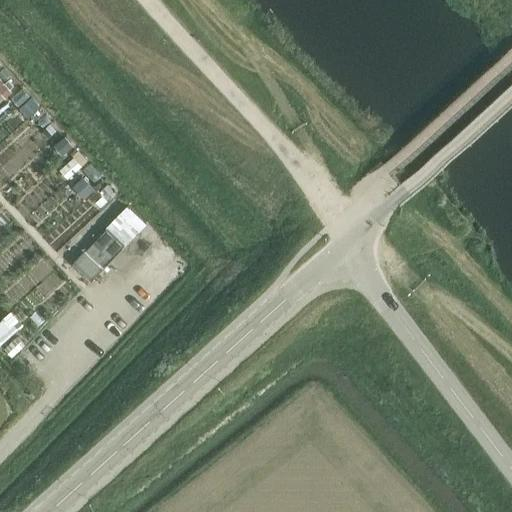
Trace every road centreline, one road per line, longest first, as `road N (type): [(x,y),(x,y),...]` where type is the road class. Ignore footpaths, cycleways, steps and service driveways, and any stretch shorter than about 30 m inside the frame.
road 1 (unclassified): [(48,511),(342,250)]
road 2 (track): [(152,0),(337,221)]
road 3 (unclassified): [(511,469),(342,250)]
road 4 (unclassified): [(342,250),(511,92)]
